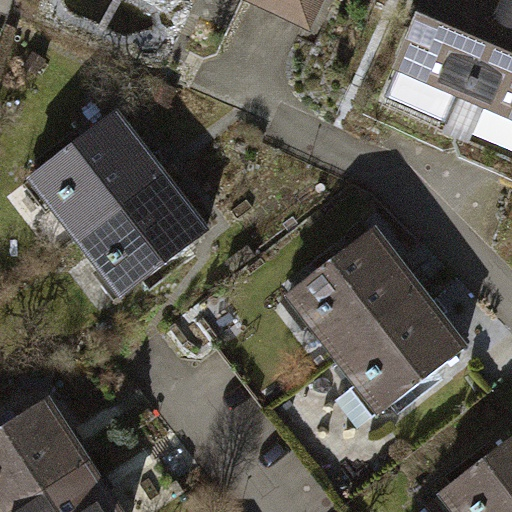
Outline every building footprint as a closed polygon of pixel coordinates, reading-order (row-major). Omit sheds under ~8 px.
[(338,0),(229,0),(226,8),(317,48),(338,0)] [(511,7),(492,0),(438,0),(398,106),(511,149),(511,7)] [(64,255),(161,186),(123,133),(26,203),(64,255)] [(161,186),(64,255),(117,328),(214,259),(161,186)] [(327,382),(425,313),(380,248),(282,317),(327,382)] [(425,313),(327,382),(374,449),(472,380),(425,313)] [(0,511),(64,511),(95,491),(52,426),(0,460),(0,511)] [(511,511),(511,463),(442,511),(511,511)] [(109,511),(95,491),(64,511),(109,511)]
